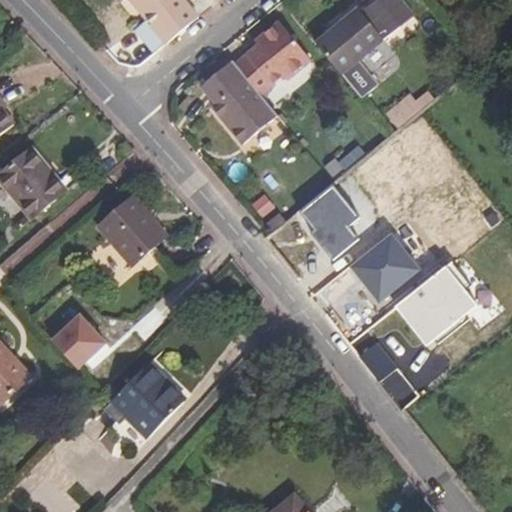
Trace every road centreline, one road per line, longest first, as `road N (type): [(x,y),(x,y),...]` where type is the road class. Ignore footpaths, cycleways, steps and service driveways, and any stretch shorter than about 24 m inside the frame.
road 1 (tertiary): [(464,511),(301,307),(126,109)]
road 2 (residential): [(126,109),(257,0)]
road 3 (tertiary): [(126,109),(23,0)]
